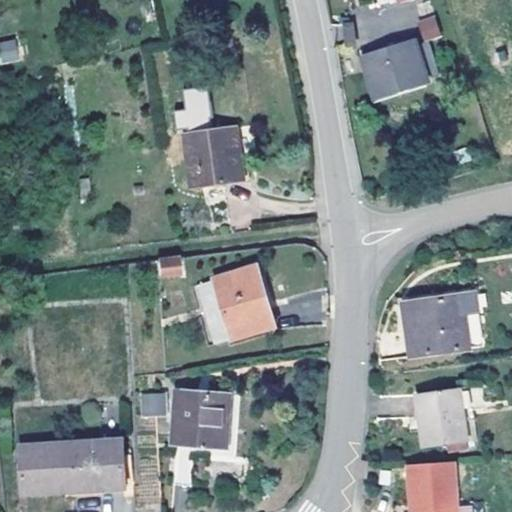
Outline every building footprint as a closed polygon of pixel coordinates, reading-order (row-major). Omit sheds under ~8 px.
[(424,41),(441,35),(434,15),(417,20),(424,41)] [(0,64),(21,60),(16,37),(0,40),(0,64)] [(429,41),(366,58),(376,92),(421,79),(421,76),(437,72),(429,41)] [(424,86),(421,79),(376,92),(378,99),(424,86)] [(244,127),(238,128),(247,181),(252,180),(244,127)] [(238,128),(185,134),(193,187),(247,181),(238,128)] [(89,179),(79,180),(82,198),(91,197),(89,179)] [(179,258),(159,259),(160,274),(180,272),(179,258)] [(258,266),(215,279),(233,339),(277,326),(258,266)] [(215,279),(197,285),(215,344),(233,339),(215,279)] [(475,292),(405,303),(411,354),(469,346),(463,312),(478,309),(475,292)] [(480,384),(457,387),(460,410),(483,407),(480,384)] [(457,387),(416,394),(423,448),(465,441),(460,410),(457,387)] [(231,393),(178,390),(176,444),(179,444),(176,484),(192,485),(196,444),(229,445),(231,393)] [(137,393),(139,415),(166,413),(164,391),(137,393)] [(123,439),(21,445),(24,494),(127,487),(123,439)] [(369,461),(361,460),(359,476),(366,477),(369,461)] [(456,511),(453,461),(406,464),(408,505),(414,505),(414,511),(456,511)]
